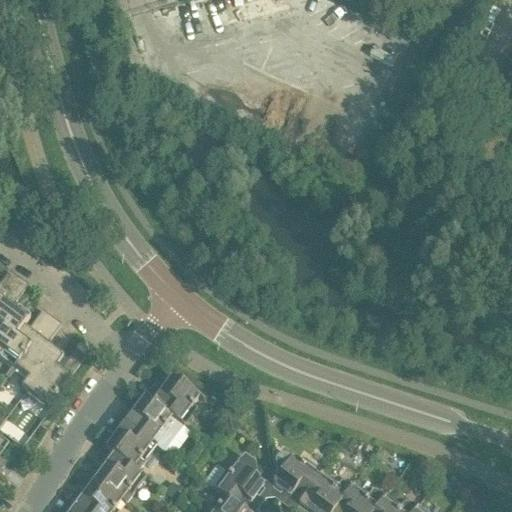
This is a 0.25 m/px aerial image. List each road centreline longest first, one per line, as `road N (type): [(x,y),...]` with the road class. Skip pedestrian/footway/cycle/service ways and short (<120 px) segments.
road 1 (tertiary): [(511,440),(288,366),(179,300)]
road 2 (tertiary): [(179,300),(108,214),(78,159),(31,0)]
road 3 (residential): [(34,511),(130,357)]
road 4 (residential): [(130,357),(0,242)]
